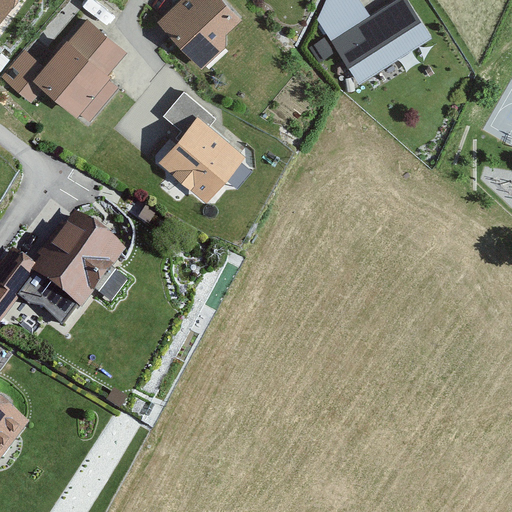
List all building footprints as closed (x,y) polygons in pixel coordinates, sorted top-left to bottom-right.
[(0,0),(0,25),(17,0),(0,0)] [(198,73),(223,51),(223,36),(239,22),(219,0),(181,0),(154,24),(198,73)] [(325,0),(318,22),(355,85),(428,42),(403,0),(399,0),(367,19),(356,0),(325,0)] [(124,53),(89,22),(69,44),(64,40),(42,65),(24,50),(0,77),(0,78),(30,104),(42,91),(72,118),(76,113),(87,123),(115,91),(106,83),(111,77),(107,73),(124,53)] [(214,122),(183,94),(161,119),(180,136),(158,161),(205,203),(243,160),(208,129),(214,122)] [(125,254),(75,218),(32,278),(80,312),(91,298),(105,308),(125,279),(113,271),(125,254)] [(33,274),(10,256),(0,268),(0,321),(15,302),(12,300),(33,274)] [(0,459),(25,428),(0,407),(0,459)]
